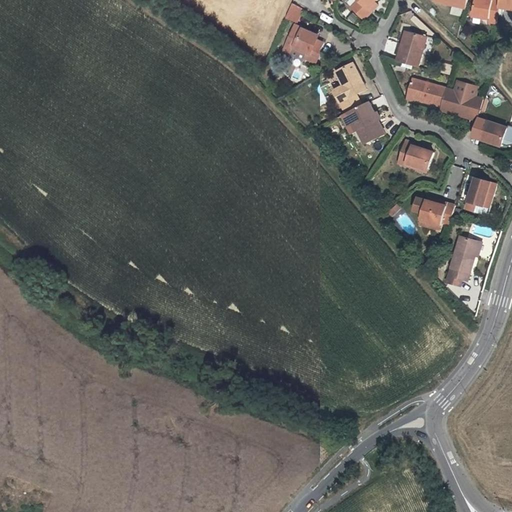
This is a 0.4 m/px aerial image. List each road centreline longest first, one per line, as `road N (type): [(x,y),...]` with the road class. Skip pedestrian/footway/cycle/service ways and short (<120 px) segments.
road 1 (track): [(481,349),(256,92),(136,0)]
road 2 (residential): [(399,0),(380,40),(389,97),(404,118),(511,179)]
road 3 (residential): [(432,419),(486,341),(511,260)]
road 4 (residential): [(298,511),(385,434),(432,419)]
road 5 (track): [(511,99),(411,0)]
